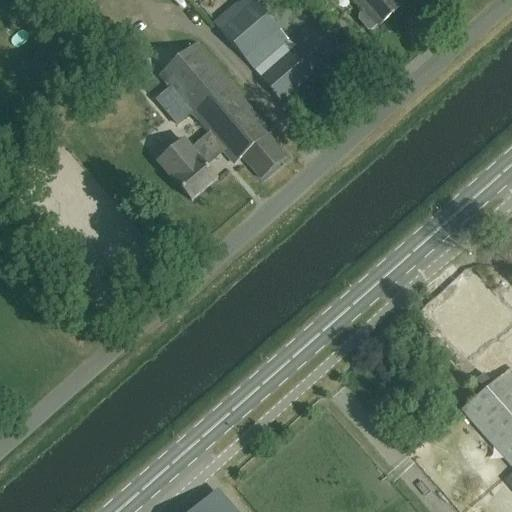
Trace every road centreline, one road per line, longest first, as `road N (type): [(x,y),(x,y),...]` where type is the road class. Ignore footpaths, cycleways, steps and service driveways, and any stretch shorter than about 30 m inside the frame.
road 1 (unclassified): [(0,458),(511,3)]
road 2 (primary): [(125,511),(511,165)]
